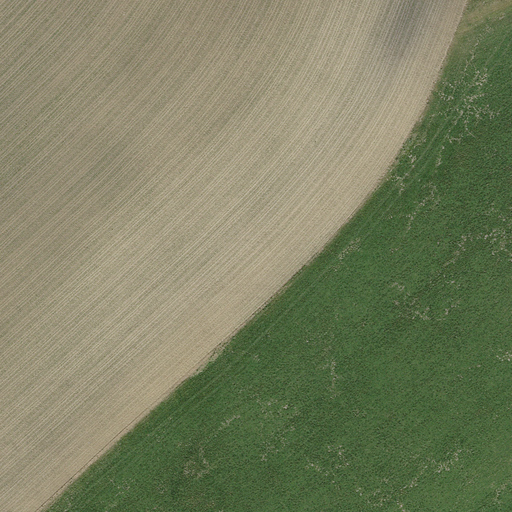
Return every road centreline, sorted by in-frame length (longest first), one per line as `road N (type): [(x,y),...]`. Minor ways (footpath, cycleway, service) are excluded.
road 1 (motorway): [(329,0),(15,511)]
road 2 (motorway): [(162,511),(476,0)]
